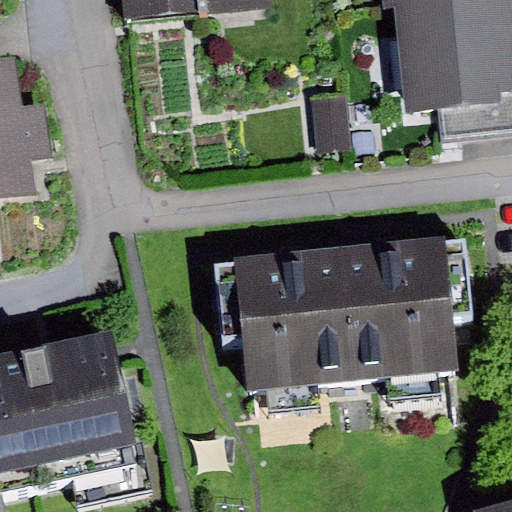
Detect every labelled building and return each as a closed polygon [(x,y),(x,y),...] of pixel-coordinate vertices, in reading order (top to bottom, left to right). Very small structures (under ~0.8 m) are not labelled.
[(120,0),(123,23),(273,9),(272,0),(120,0)] [(511,0),(434,0),(394,4),(406,117),(437,114),(440,145),(511,137),(511,0)] [(16,58),(0,60),(0,202),(37,198),(32,161),(53,158),(46,108),(24,111),(16,58)] [(347,99),(313,102),(317,155),(351,153),(347,99)] [(374,134),(353,134),(354,155),(375,154),(374,134)] [(472,325),(465,243),(218,264),(225,347),(243,346),(248,396),(461,377),(457,326),(472,325)] [(110,334),(0,357),(0,511),(1,511),(0,507),(0,495),(67,481),(74,511),(145,495),(110,334)]
